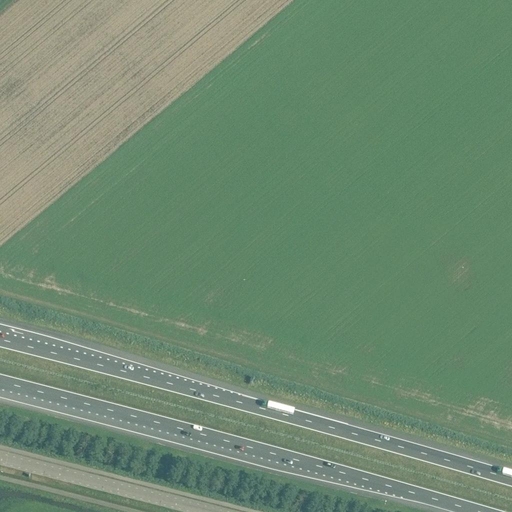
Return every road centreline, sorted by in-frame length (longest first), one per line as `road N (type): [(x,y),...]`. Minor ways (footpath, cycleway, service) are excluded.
road 1 (motorway): [(511,478),(0,339)]
road 2 (motorway): [(0,381),(476,511)]
road 3 (unclassified): [(210,511),(0,459)]
